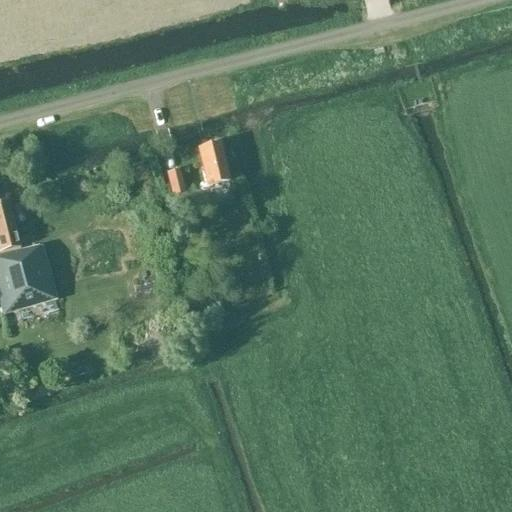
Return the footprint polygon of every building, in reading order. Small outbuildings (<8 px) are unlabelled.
[(228,183),(218,144),(197,149),(207,188),(228,183)] [(187,196),(181,171),(168,174),(174,199),(187,196)] [(0,203),(0,295),(4,311),(55,298),(42,246),(20,252),(7,202),(0,203)] [(205,293),(209,304),(234,295),(230,284),(205,293)] [(129,336),(139,363),(176,350),(166,323),(129,336)] [(82,368),(76,370),(78,377),(85,375),(82,368)]
